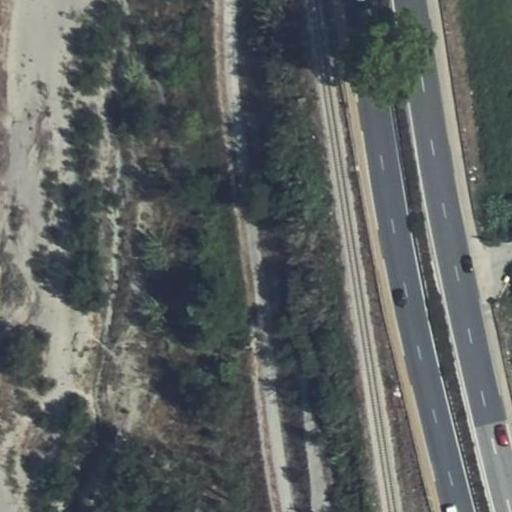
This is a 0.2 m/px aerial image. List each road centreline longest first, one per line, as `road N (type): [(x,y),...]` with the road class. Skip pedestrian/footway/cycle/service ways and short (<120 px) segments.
road 1 (primary): [(361,0),(388,177),(463,511)]
road 2 (track): [(227,0),(290,511)]
road 3 (primary): [(455,282),(407,0)]
road 4 (primary): [(508,511),(455,282)]
